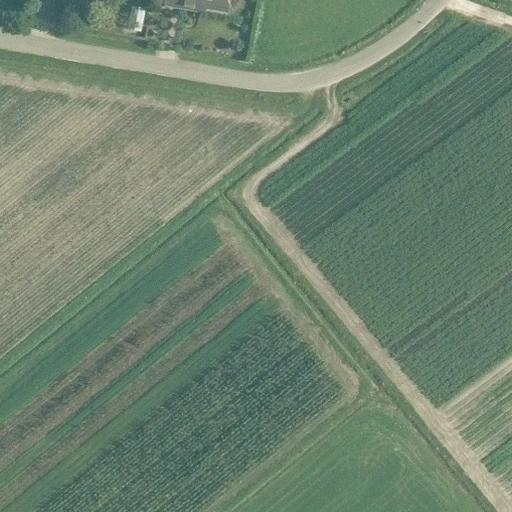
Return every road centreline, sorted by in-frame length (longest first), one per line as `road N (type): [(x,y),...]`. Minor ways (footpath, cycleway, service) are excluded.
road 1 (unclassified): [(346,77),(307,85),(210,80),(0,45)]
road 2 (unclassified): [(346,77),(441,0)]
